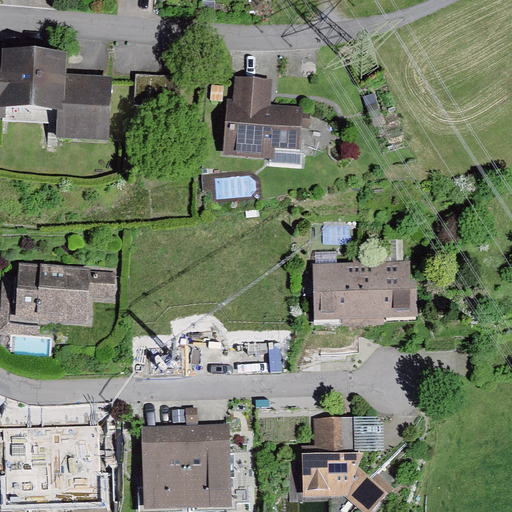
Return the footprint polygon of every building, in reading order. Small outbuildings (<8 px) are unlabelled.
[(0,58),(0,116),(2,116),(2,107),(61,111),(59,140),(109,144),(114,78),(71,75),(72,55),(1,50),(0,58)] [(183,78),(136,75),(134,114),(181,117),(183,78)] [(274,80),(233,75),(224,154),(274,159),(276,148),(300,151),(305,108),(271,104),(274,80)] [(411,284),(410,261),(364,262),(366,326),(365,327),(384,326),(383,320),(418,318),(416,283),(411,284)] [(364,262),(312,264),(315,321),(341,320),(341,327),(366,326),(364,262)] [(116,272),(20,266),(17,321),(88,325),(90,302),(113,303),(116,272)] [(315,449),(304,449),(305,488),(293,489),(293,500),(347,499),(360,511),(374,511),(396,490),(379,473),(372,481),(359,468),(363,454),(353,454),(352,418),(314,419),(315,449)] [(226,427),(189,428),(191,511),(233,510),(233,504),(250,504),(249,454),(227,455),(226,427)] [(189,428),(141,429),(142,511),(191,511),(189,428)]
